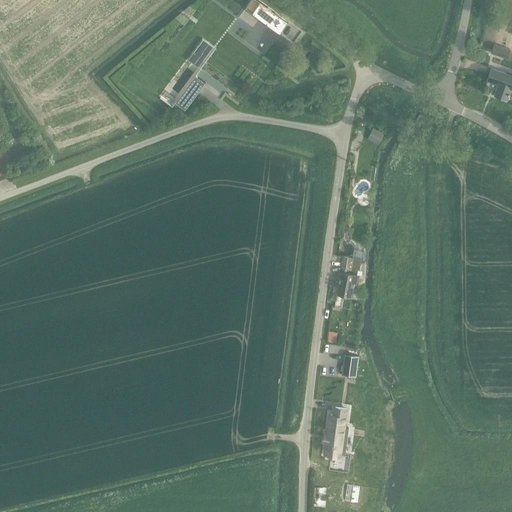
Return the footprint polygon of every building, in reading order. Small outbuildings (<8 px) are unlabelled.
[(280,33),(288,22),(260,1),(252,12),(280,33)] [(203,39),(188,60),(198,67),(213,46),(203,39)] [(509,49),(495,44),(492,52),(507,57),(509,49)] [(507,99),(511,83),(511,75),(492,68),(488,80),(499,84),(495,95),(507,99)] [(175,102),(185,110),(205,83),(196,75),(195,75),(175,102)] [(425,124),(428,117),(419,113),(416,120),(425,124)] [(369,136),(379,142),(384,132),(373,127),(369,136)] [(340,271),(339,277),(338,280),(339,280),(337,292),(344,294),(352,295),(354,282),(357,283),(358,275),(357,275),(358,270),(360,270),(362,260),(343,256),(341,266),(343,267),(342,272),(340,271)] [(329,331),(327,340),(336,341),(337,332),(329,331)] [(344,354),(341,375),(356,377),(359,356),(344,354)] [(337,419),(332,418),(329,438),(327,438),(326,448),(328,448),(327,459),(333,459),(333,462),(342,463),(349,412),(337,411),(337,419)]
